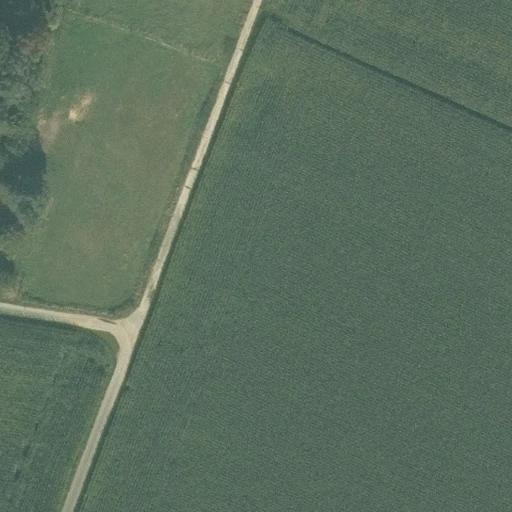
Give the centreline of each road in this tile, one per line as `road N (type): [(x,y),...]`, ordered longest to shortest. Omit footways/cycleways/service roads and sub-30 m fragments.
road 1 (track): [(134,330),(257,0)]
road 2 (track): [(134,330),(68,511)]
road 3 (unclassified): [(0,308),(134,330)]
